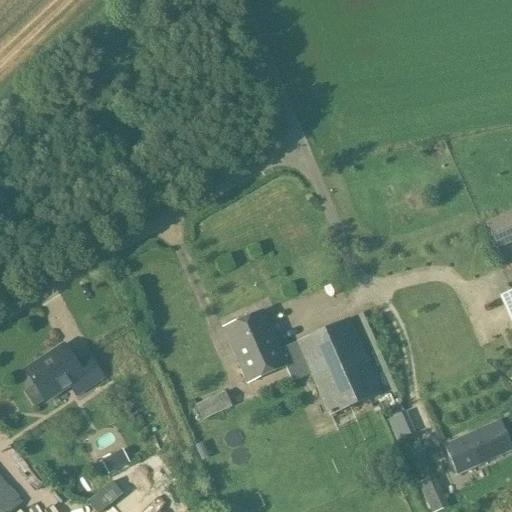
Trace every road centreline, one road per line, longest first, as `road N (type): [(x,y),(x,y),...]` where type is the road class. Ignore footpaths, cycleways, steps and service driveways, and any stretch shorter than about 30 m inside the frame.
road 1 (unclassified): [(0,320),(300,145),(242,0)]
road 2 (unknown): [(300,145),(389,370)]
